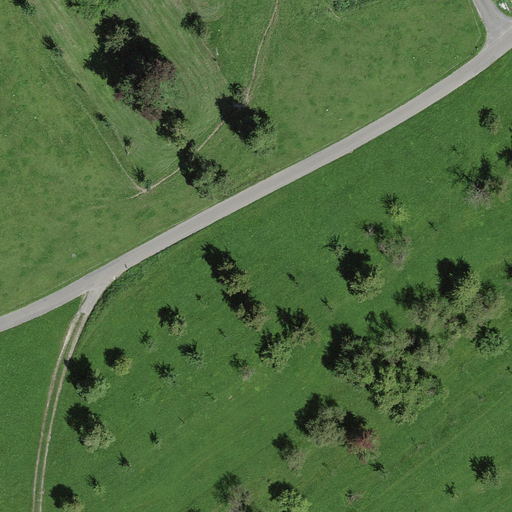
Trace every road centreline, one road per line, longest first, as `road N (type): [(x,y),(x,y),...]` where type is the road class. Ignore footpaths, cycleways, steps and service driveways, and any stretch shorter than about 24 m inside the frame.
road 1 (unclassified): [(0,322),(381,130),(511,39)]
road 2 (track): [(40,511),(52,376),(100,278)]
